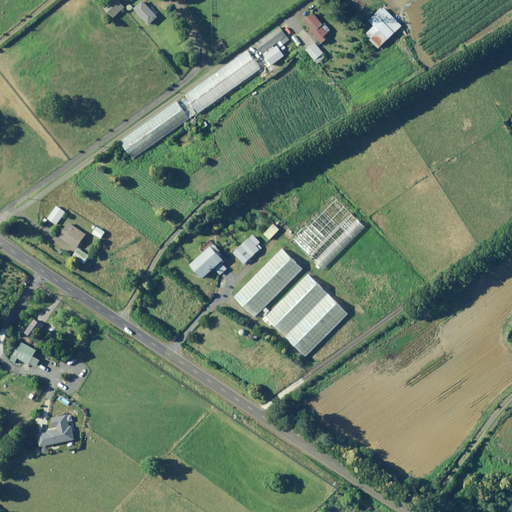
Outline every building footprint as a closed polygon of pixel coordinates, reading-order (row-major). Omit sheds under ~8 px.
[(125,7),(118,0),(113,0),(105,8),(114,17),(125,7)] [(158,16),(144,0),(135,8),(149,24),(158,16)] [(367,33),(371,37),(369,39),(376,46),(378,44),(381,47),(402,26),(383,7),(370,20),(375,26),(367,33)] [(333,34),(314,12),(304,20),(307,23),(304,25),(311,34),(313,33),(322,44),(333,34)] [(263,53),(275,45),(278,43),(281,47),(290,40),(281,27),(256,44),(263,53)] [(295,35),(292,37),(298,45),(301,43),(295,35)] [(324,53),(315,42),(308,48),(316,59),(324,53)] [(276,47),(264,55),(271,65),(285,56),(278,45),(276,47)] [(261,69),(248,51),(186,94),(199,113),(261,69)] [(190,119),(177,101),(121,141),(134,159),(190,119)] [(333,195),(290,234),(321,267),(363,227),(333,195)] [(66,212),(57,206),(48,218),(57,224),(66,212)] [(87,234),(70,223),(60,237),(77,248),(87,234)] [(277,232),(270,226),(264,234),(270,239),(277,232)] [(106,232),(97,227),(93,233),(102,238),(106,232)] [(281,245),(233,293),(253,312),(301,264),(281,245)] [(234,253),(244,264),(248,261),(249,262),(252,259),(251,258),(252,257),(242,245),(234,253)] [(224,260),(212,246),(192,264),(204,278),(215,268),(221,274),(227,268),(222,262),(224,260)] [(91,255),(79,248),(74,256),(86,263),(91,255)] [(307,270),(266,312),(305,351),(346,309),(307,270)] [(43,326),(35,320),(25,332),(34,338),(43,326)] [(42,352),(21,340),(10,360),(15,363),(18,358),(34,367),(42,352)] [(69,426),(67,415),(52,418),(54,429),(48,430),(48,432),(38,434),(40,446),(74,439),(71,426),(69,426)]
